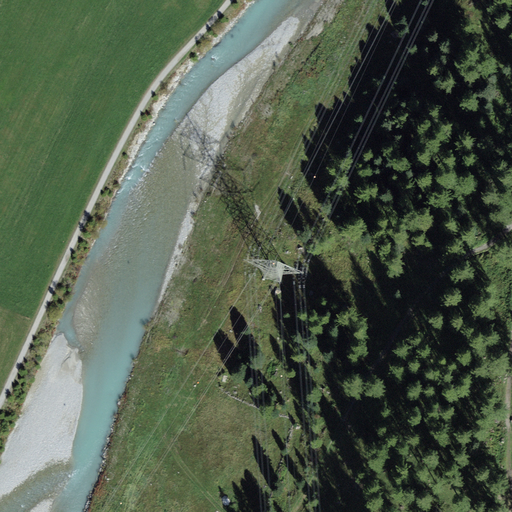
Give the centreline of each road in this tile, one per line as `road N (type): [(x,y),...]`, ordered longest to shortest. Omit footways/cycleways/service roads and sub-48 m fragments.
road 1 (track): [(230,0),(143,104),(0,404)]
road 2 (track): [(511,224),(452,262),(398,320),(293,511)]
